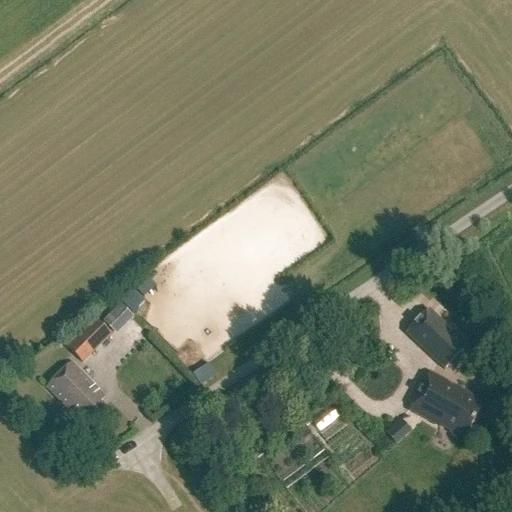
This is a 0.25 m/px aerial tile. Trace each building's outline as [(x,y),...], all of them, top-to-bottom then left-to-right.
[(144,304),(130,290),(119,301),(133,315),(144,304)] [(120,306),(103,323),(114,333),(130,316),(120,306)] [(422,318),(405,336),(444,372),(467,347),(443,324),(428,311),(422,318)] [(92,320),(66,349),(80,362),(108,335),(92,320)] [(104,397),(71,364),(47,388),(79,421),(85,416),(90,421),(103,408),(98,403),(104,397)] [(483,404),(429,375),(409,410),(458,437),(461,430),(467,433),(483,404)] [(302,424),(292,432),(300,443),(311,434),(302,424)]
